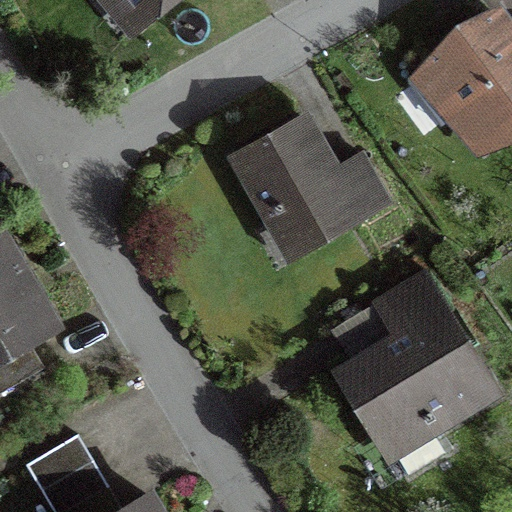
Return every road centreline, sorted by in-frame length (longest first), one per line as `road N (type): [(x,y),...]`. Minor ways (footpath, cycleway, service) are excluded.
road 1 (residential): [(255,511),(48,170)]
road 2 (residential): [(48,170),(353,0)]
